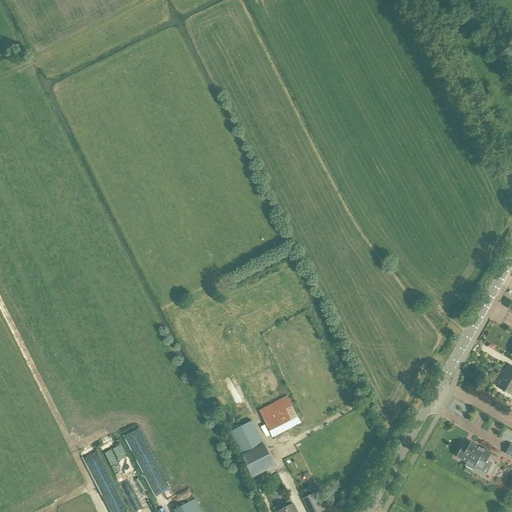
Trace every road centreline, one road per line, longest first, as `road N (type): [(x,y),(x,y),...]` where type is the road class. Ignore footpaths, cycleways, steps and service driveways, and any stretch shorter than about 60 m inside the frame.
road 1 (tertiary): [(366,511),(511,257)]
road 2 (track): [(103,511),(0,305)]
